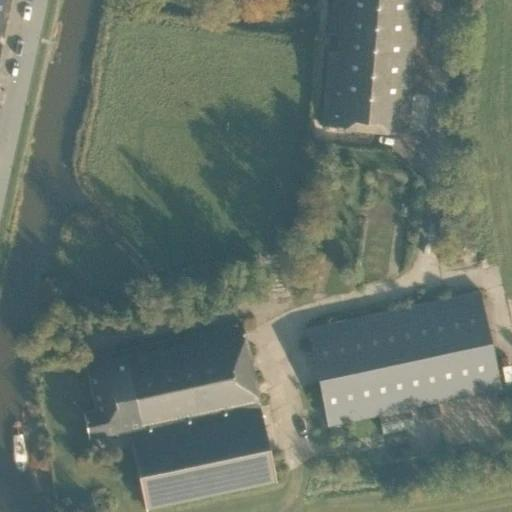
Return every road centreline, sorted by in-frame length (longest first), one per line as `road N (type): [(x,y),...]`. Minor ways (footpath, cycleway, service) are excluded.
road 1 (residential): [(441,0),(422,279)]
road 2 (unknown): [(329,0),(308,230)]
road 3 (secondary): [(0,167),(36,0)]
